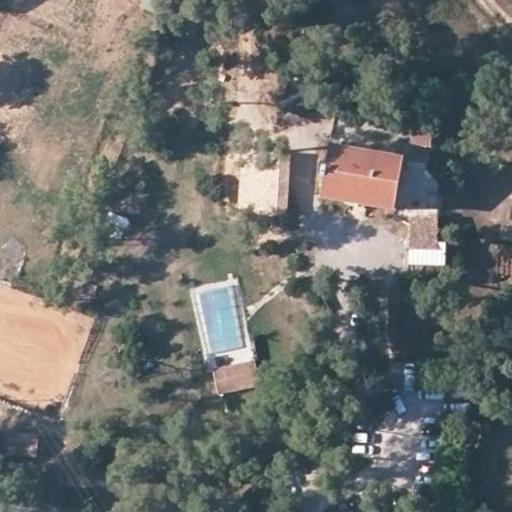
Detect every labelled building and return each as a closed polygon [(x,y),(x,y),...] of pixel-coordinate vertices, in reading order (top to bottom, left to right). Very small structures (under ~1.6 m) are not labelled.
[(144,0),(141,8),(160,16),(167,0),(144,0)] [(310,123),(320,95),(291,85),(281,113),(310,123)] [(402,158),(327,145),(318,199),(393,211),(402,158)] [(437,216),(409,216),(408,249),(437,249),(437,216)] [(257,361),(216,370),(220,392),(262,383),(257,361)] [(37,467),(39,436),(8,434),(5,465),(37,467)]
